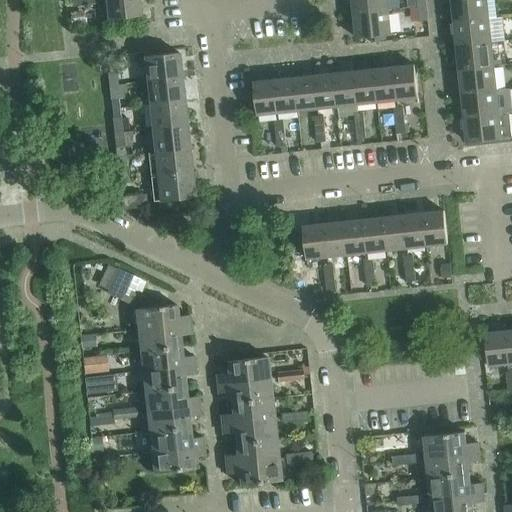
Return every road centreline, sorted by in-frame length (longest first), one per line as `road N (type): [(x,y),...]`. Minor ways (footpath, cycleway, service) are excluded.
road 1 (residential): [(228,197),(489,169),(499,266)]
road 2 (residential): [(341,402),(329,336),(194,265)]
road 3 (residential): [(194,265),(79,215),(0,217)]
road 4 (residential): [(228,197),(210,11)]
road 5 (residential): [(341,402),(481,388)]
